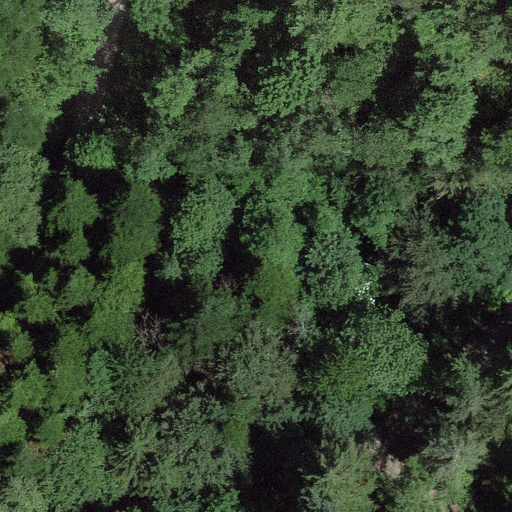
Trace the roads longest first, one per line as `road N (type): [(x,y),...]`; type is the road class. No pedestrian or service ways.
road 1 (track): [(112,0),(78,164),(0,302)]
road 2 (track): [(511,328),(396,434),(420,511)]
road 3 (track): [(223,511),(309,482),(396,434)]
